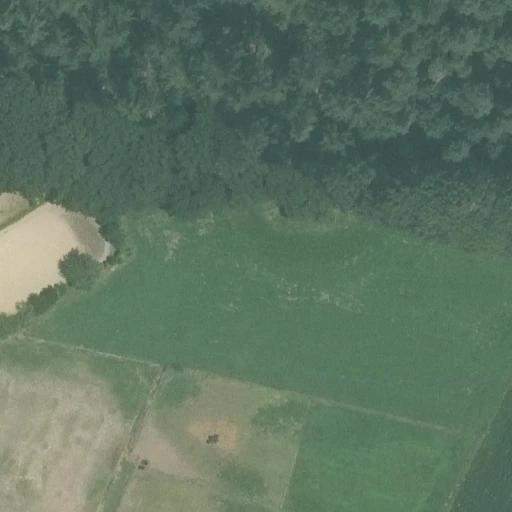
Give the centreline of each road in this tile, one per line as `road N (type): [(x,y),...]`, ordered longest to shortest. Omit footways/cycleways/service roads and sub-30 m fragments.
road 1 (track): [(511,181),(0,162)]
road 2 (track): [(430,0),(326,174)]
